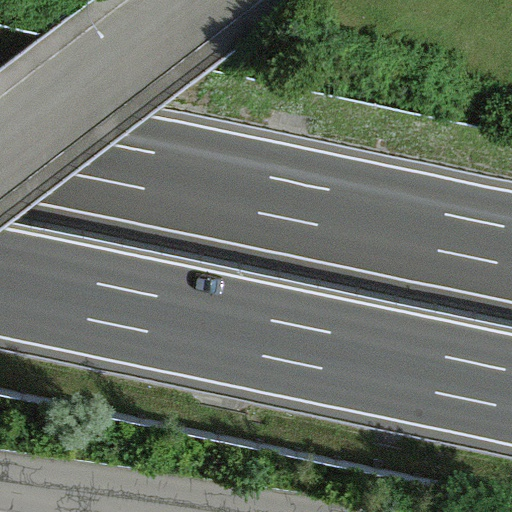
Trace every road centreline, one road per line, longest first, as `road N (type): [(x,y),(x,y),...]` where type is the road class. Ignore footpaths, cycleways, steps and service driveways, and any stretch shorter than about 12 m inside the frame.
road 1 (motorway): [(0,280),(511,389)]
road 2 (motorway): [(511,250),(0,144)]
road 3 (residential): [(0,152),(200,0)]
road 4 (residential): [(152,511),(0,488)]
